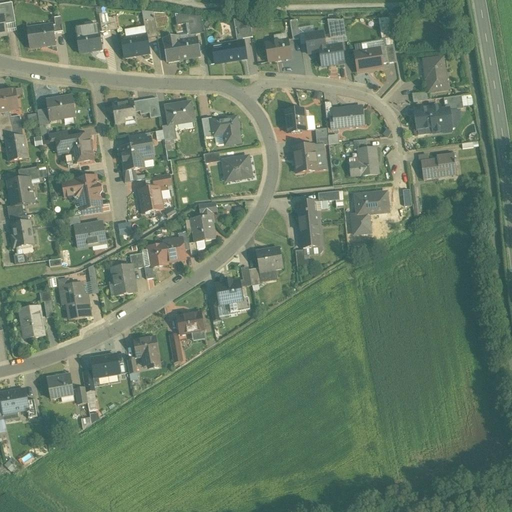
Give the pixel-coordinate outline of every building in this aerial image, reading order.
[(15,5),(0,7),(0,9),(2,20),(0,20),(0,39),(13,38),(11,26),(18,25),(15,5)] [(107,17),(99,18),(102,35),(110,33),(107,17)] [(180,27),(192,25),(194,38),(206,36),(204,21),(178,18),(180,27)] [(58,35),(65,34),(63,19),(56,20),(58,35)] [(111,33),(119,32),(117,19),(109,21),(111,33)] [(399,65),(390,20),(382,21),(390,66),(399,65)] [(156,22),(148,23),(151,38),(152,43),(160,41),(156,22)] [(346,22),(328,22),(331,40),(348,38),(346,22)] [(251,24),(236,23),(240,45),(244,44),(244,41),(254,40),(251,24)] [(56,28),(29,31),(31,52),(58,49),(56,28)] [(327,35),(306,38),(310,60),(321,58),(330,56),(330,52),(327,35)] [(103,36),(80,40),(83,56),(106,52),(103,36)] [(151,38),(126,43),(129,62),(154,57),(152,43),(151,38)] [(184,39),(167,42),(172,67),(203,61),(200,43),(185,46),(184,39)] [(292,42),(268,46),(272,65),(296,61),(292,42)] [(240,45),(215,50),(218,67),(248,62),(244,44),(240,45)] [(330,52),(330,56),(321,58),(323,69),(348,66),(346,49),(330,52)] [(383,53),(356,57),(360,76),(386,72),(383,53)] [(448,58),(425,61),(429,94),(452,92),(448,58)] [(19,91),(0,94),(0,115),(23,111),(19,91)] [(428,95),(414,96),(415,104),(429,103),(428,95)] [(74,98),(48,102),(49,111),(52,125),(78,121),(74,98)] [(465,99),(446,101),(447,110),(415,113),(418,136),(456,131),(454,112),(466,110),(465,99)] [(160,100),(141,102),(143,116),(162,114),(160,100)] [(196,103),(168,107),(171,127),(178,126),(198,124),(196,103)] [(333,125),(333,132),(369,129),(367,107),(334,110),(334,104),(328,105),(329,125),(333,125)] [(137,105),(113,108),(115,125),(139,122),(137,105)] [(307,110),(287,112),(289,135),(308,133),(307,110)] [(49,111),(39,113),(42,127),(52,125),(49,111)] [(207,136),(215,135),(214,123),(213,119),(205,120),(207,136)] [(243,119),(214,123),(215,135),(216,140),(228,138),(229,148),(247,146),(243,119)] [(171,127),(165,128),(167,143),(180,141),(178,126),(171,127)] [(74,138),(74,139),(71,139),(70,134),(52,137),(53,145),(59,144),(62,158),(77,155),(80,167),(98,164),(93,135),(74,138)] [(134,148),(124,149),(127,173),(148,169),(147,163),(158,161),(154,135),(133,139),(134,148)] [(27,139),(6,143),(10,165),(31,161),(27,139)] [(370,151),(369,142),(348,144),(349,153),(361,152),(370,151)] [(326,146),(294,151),(297,175),(329,171),(326,146)] [(370,151),(361,152),(362,164),(351,165),(352,180),(383,177),(380,150),(370,151)] [(222,163),(221,155),(208,157),(210,165),(222,163)] [(439,159),(440,161),(423,163),(425,181),(442,179),(460,177),(457,157),(439,159)] [(253,158),(226,163),(229,185),(257,181),(253,158)] [(43,178),(41,170),(32,172),(33,180),(43,178)] [(173,177),(157,180),(158,189),(175,187),(173,177)] [(100,178),(66,182),(68,199),(84,197),(86,211),(105,209),(103,197),(108,197),(106,186),(101,186),(100,178)] [(33,180),(9,185),(13,209),(37,204),(33,180)] [(164,189),(141,193),(145,216),(168,213),(164,189)] [(412,192),(404,192),(406,210),(413,209),(412,192)] [(341,194),(321,196),(322,202),(341,201),(341,194)] [(391,194),(356,197),(358,218),(393,215),(391,194)] [(322,203),(299,206),(302,229),(325,227),(322,203)] [(215,218),(194,222),(197,244),(218,240),(215,218)] [(83,228),(81,219),(65,221),(66,228),(77,226),(78,229),(83,228)] [(34,222),(14,226),(18,252),(39,248),(34,222)] [(83,228),(78,229),(81,250),(110,246),(106,225),(83,228)] [(325,227),(302,229),(304,252),(327,249),(325,227)] [(169,248),(172,265),(190,262),(188,246),(169,248)] [(155,268),(172,266),(172,265),(169,248),(169,247),(152,249),(155,268)] [(281,249),(259,253),(262,273),(285,269),(281,249)] [(310,253),(298,254),(299,272),(312,270),(310,253)] [(132,257),(134,267),(113,270),(118,299),(142,295),(137,271),(146,269),(143,255),(132,257)] [(101,295),(99,281),(96,268),(90,270),(92,282),(94,297),(101,295)] [(147,269),(149,280),(156,280),(155,268),(147,269)] [(255,287),(264,285),(261,270),(253,272),(255,287)] [(88,283),(75,286),(74,279),(61,281),(65,306),(69,306),(72,322),(94,318),(88,283)] [(231,314),(240,313),(240,314),(254,312),(252,299),(245,300),(243,281),(218,284),(219,286),(211,300),(215,322),(232,319),(231,314)] [(51,292),(41,294),(43,304),(53,302),(51,292)] [(43,307),(21,311),(26,341),(48,337),(43,307)] [(206,313),(179,319),(183,337),(210,331),(206,313)] [(182,336),(172,338),(177,365),(186,363),(182,336)] [(138,360),(145,359),(147,369),(164,367),(162,356),(163,356),(161,339),(136,343),(138,360)] [(120,357),(93,362),(96,380),(124,375),(120,357)] [(138,360),(130,361),(132,376),(141,375),(138,360)] [(94,373),(85,375),(88,394),(98,393),(94,373)] [(74,377),(48,381),(52,403),(78,398),(77,390),(74,377)] [(88,407),(86,389),(77,390),(78,398),(79,408),(88,407)] [(38,401),(30,402),(29,393),(1,397),(3,416),(30,413),(31,419),(40,418),(38,401)]
